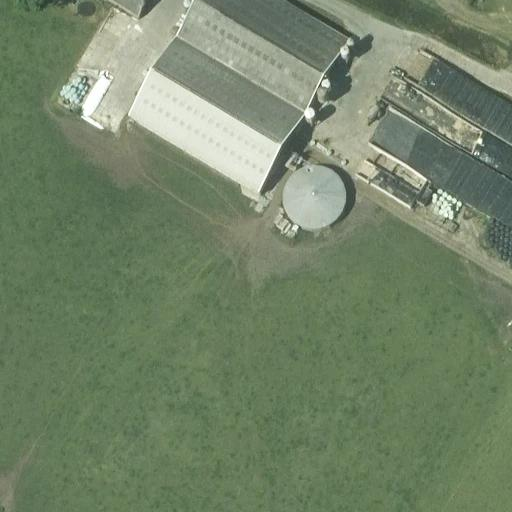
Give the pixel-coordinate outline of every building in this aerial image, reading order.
[(101,0),(138,22),(151,0),(101,0)] [(203,0),(132,121),(260,197),(350,46),(272,0),(203,0)] [(0,43),(10,49),(22,28),(2,16),(0,18),(0,43)] [(427,181),(511,226),(511,147),(499,141),(487,163),(388,111),(371,144),(405,161),(396,179),(379,170),(372,183),(414,205),(427,181)] [(301,230),(303,231),(306,231),(308,232),(311,232),(313,233),(316,233),(319,232),(321,232),(324,231),(326,231),(328,230),(331,228),(333,227),(335,226),(337,224),(339,222),(340,220),(342,218),(343,216),(344,213),(345,211),(346,208),(346,206),(347,203),(347,201),(347,198),(346,196),(346,193),(345,191),(344,188),(343,186),(342,184),(340,182),(339,180),(337,178),(335,176),(333,174),(331,173),(329,172),(326,171),(324,170),(321,169),(319,169),(316,169),(314,169),(311,169),(308,169),(306,170),(303,171),(301,172),(299,173),(297,174),(295,176),(293,178),(291,179),(289,181),(288,184),(286,186),(285,188),(284,190),(284,193),(283,196),(283,198),(283,201),(283,203),(283,206),(284,208),(284,211),(285,213),(286,215),(288,218),(289,220),(291,222),(292,224),(294,225),(296,227),(299,228),(301,230)]
